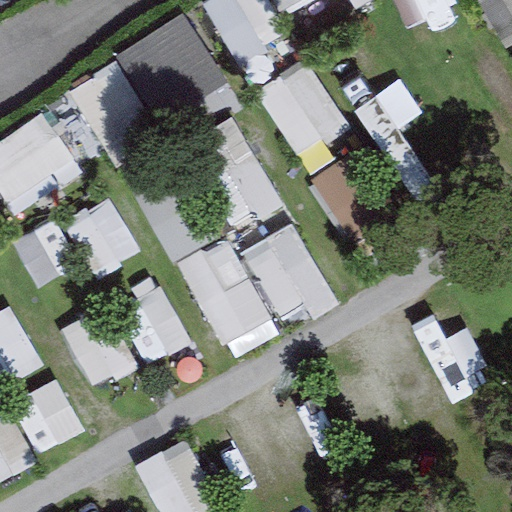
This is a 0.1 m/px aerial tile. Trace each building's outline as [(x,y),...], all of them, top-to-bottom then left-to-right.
[(210,0),(251,63),(298,33),(277,0),(210,0)] [(170,116),(235,76),(193,7),(127,47),(170,116)] [(307,155),(356,124),(314,57),(265,88),(307,155)] [(75,88),(124,157),(167,126),(118,58),(75,88)] [(0,176),(18,204),(86,160),(50,105),(0,137),(0,176)] [(242,116),(201,139),(249,223),(290,200),(242,116)] [(141,187),(182,258),(219,238),(178,166),(141,187)] [(115,268),(149,249),(117,194),(83,214),(115,268)] [(44,285),(84,267),(63,218),(22,236),(44,285)] [(290,324),(343,300),(307,219),(253,244),(290,324)] [(187,259),(229,342),(279,316),(237,234),(187,259)] [(122,300),(156,362),(199,339),(165,277),(122,300)] [(19,301),(0,311),(0,321),(27,373),(50,361),(19,301)] [(106,305),(67,328),(105,389),(143,365),(106,305)] [(462,305),(427,330),(456,370),(491,346),(462,305)] [(356,381),(385,409),(405,389),(375,361),(356,381)] [(20,398),(49,450),(92,427),(63,374),(20,398)] [(0,482),(37,461),(8,411),(0,415),(0,482)]
